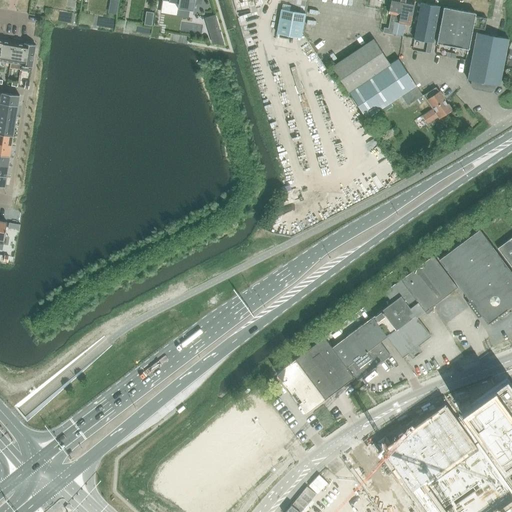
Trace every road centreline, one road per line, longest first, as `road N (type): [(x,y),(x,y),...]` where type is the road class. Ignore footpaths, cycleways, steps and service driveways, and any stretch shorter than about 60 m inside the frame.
road 1 (primary): [(511,136),(250,300),(41,458)]
road 2 (primary): [(89,460),(235,340),(511,144)]
road 3 (unknown): [(257,37),(305,194),(323,196),(366,167),(318,84),(268,41)]
road 4 (tertiary): [(348,438),(410,401),(511,360)]
